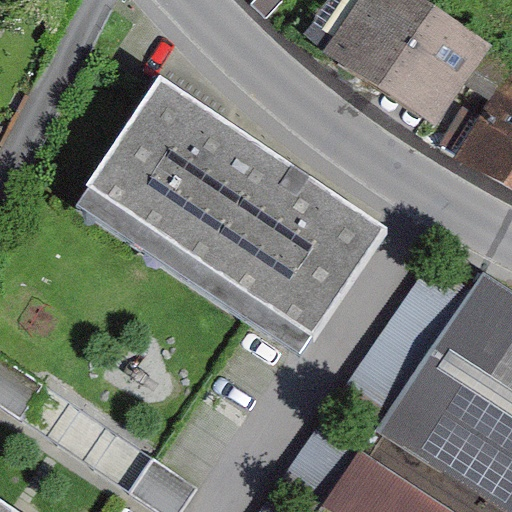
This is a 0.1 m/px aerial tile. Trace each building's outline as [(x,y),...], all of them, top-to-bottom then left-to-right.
[(504,44),(430,0),(381,0),(343,63),(453,129),(504,44)] [(402,238),(176,88),(99,203),(325,353),(402,238)] [(511,91),(476,158),(511,179),(511,91)] [(511,510),(511,292),(497,282),(397,436),(511,510)] [(289,511),(263,496),(252,511),(289,511)] [(22,511),(0,497),(0,511),(22,511)]
